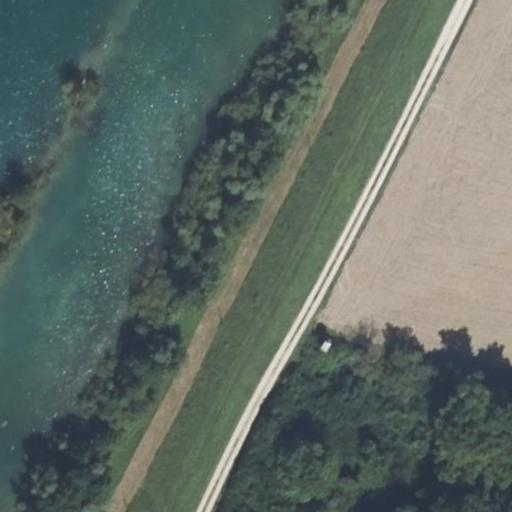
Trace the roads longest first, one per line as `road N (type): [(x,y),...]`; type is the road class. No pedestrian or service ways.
road 1 (track): [(182,511),(464,0)]
road 2 (track): [(152,511),(207,420),(417,0)]
road 3 (track): [(366,0),(111,511)]
